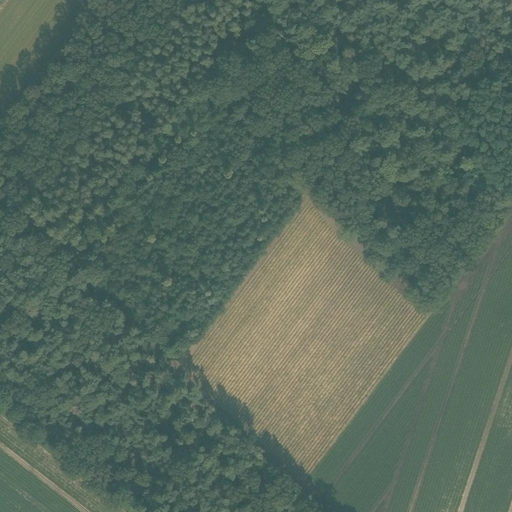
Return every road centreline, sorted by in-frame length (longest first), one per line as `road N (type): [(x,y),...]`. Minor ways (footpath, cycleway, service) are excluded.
road 1 (track): [(73,266),(265,0)]
road 2 (track): [(174,362),(73,266)]
road 3 (track): [(0,370),(73,266)]
